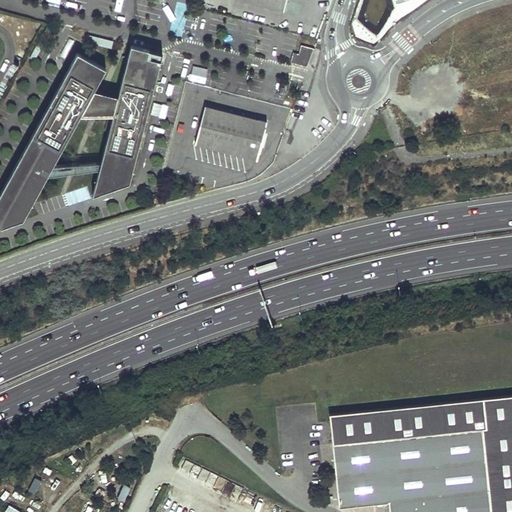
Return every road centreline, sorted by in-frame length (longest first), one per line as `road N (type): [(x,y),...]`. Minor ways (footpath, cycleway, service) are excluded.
road 1 (motorway): [(0,408),(220,317),(376,272),(511,249)]
road 2 (motorway): [(511,219),(269,269),(0,374)]
road 3 (tertiary): [(329,148),(264,189),(0,269)]
road 4 (residential): [(130,511),(181,423),(201,419),(215,428)]
